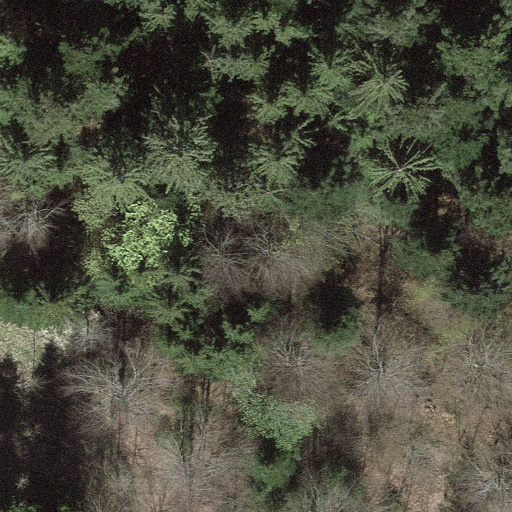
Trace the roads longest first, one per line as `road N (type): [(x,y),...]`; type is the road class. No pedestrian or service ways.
road 1 (track): [(439,511),(407,482),(347,449),(0,296)]
road 2 (track): [(145,511),(151,470),(131,431),(0,330)]
